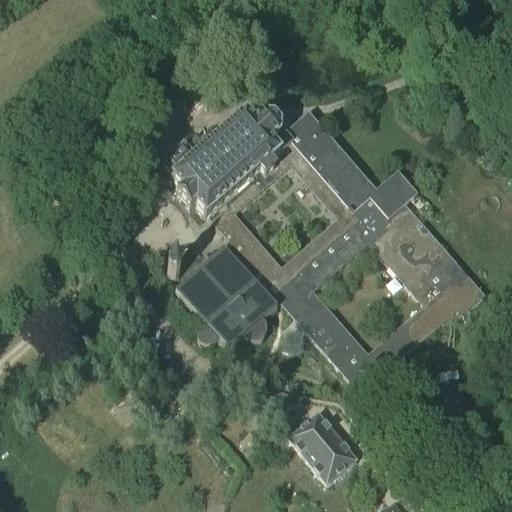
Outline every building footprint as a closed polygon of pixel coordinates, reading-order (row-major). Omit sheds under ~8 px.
[(456,317),(460,322),(483,302),(404,211),(416,201),(397,179),(375,198),(307,120),(284,140),(278,140),(278,132),(271,124),(261,124),(253,131),(244,121),(193,165),(182,152),(160,172),(171,185),(170,185),(181,197),(175,202),(189,218),(195,213),(205,225),(206,224),(229,251),(224,256),(223,255),(214,263),(213,261),(208,265),(209,267),(188,285),(187,284),(185,285),(187,287),(174,297),(206,333),(199,338),(198,340),(198,341),(197,343),(197,344),(197,345),(197,346),(198,347),(198,348),(199,350),(200,351),(201,352),(203,353),(205,353),(208,353),(210,352),(211,351),(217,346),(227,358),(242,345),(244,347),(245,349),(247,350),(249,351),(251,351),(253,351),(256,351),(258,350),(260,349),(261,348),(262,347),(263,346),(264,345),(265,343),(265,341),(266,340),(266,339),(266,336),(266,335),(265,334),(264,332),(264,331),(262,328),(276,316),(274,314),(280,309),(364,405),(388,385),(384,380),(456,317)] [(175,286),(179,283),(179,277),(176,273),(170,273),(166,276),(166,282),(169,286),(175,286)] [(177,411),(190,399),(177,384),(163,396),(177,411)] [(326,491),(355,467),(317,421),(288,445),(326,491)] [(239,450),(250,459),(260,447),(248,438),(239,450)]
